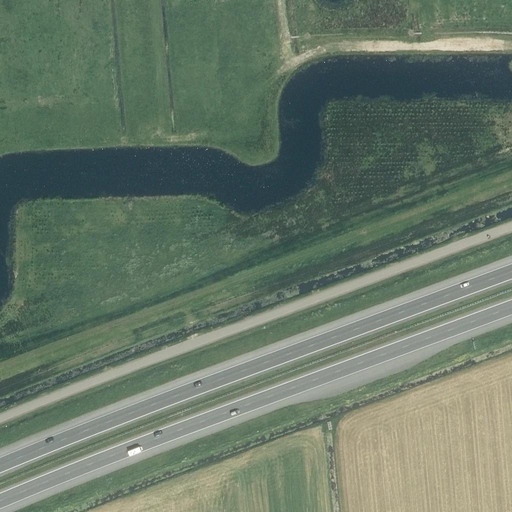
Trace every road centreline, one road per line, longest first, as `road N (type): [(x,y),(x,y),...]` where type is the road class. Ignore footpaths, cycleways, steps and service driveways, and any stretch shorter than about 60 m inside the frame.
road 1 (motorway): [(0,501),(511,307)]
road 2 (motorway): [(511,272),(0,465)]
road 3 (unclassified): [(511,225),(0,416)]
